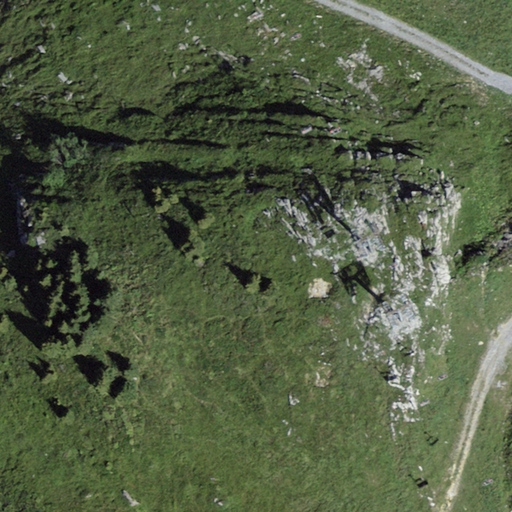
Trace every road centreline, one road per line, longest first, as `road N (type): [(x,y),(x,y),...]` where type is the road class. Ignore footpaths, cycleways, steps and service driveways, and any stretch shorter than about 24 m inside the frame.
road 1 (track): [(335,0),(511,86)]
road 2 (track): [(511,330),(484,380),(439,511)]
